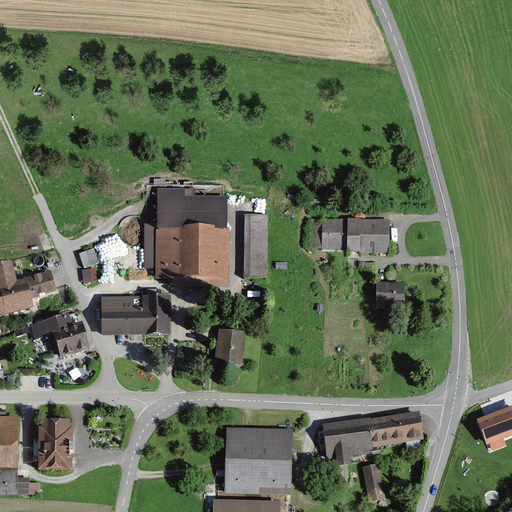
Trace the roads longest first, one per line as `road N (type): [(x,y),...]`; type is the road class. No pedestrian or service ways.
road 1 (tertiary): [(378,0),(409,80),(456,260),(454,403)]
road 2 (unclassified): [(160,413),(200,399),(454,403)]
road 3 (unclassified): [(0,397),(132,399),(160,413)]
road 4 (track): [(63,248),(0,109)]
